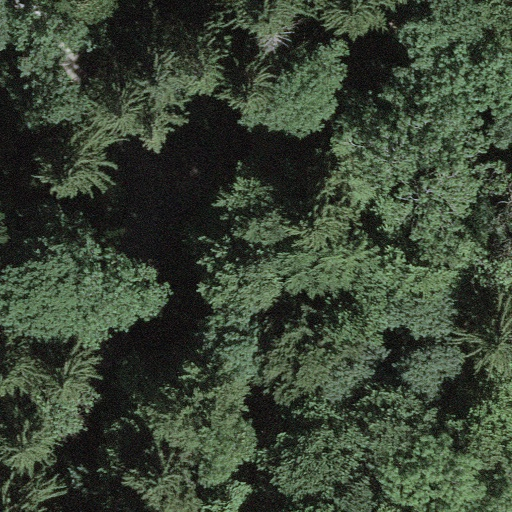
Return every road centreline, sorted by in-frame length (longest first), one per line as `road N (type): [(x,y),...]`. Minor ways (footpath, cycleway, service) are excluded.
road 1 (track): [(194,149),(104,318),(27,511)]
road 2 (track): [(361,0),(260,70),(194,149)]
road 3 (track): [(194,149),(33,0)]
